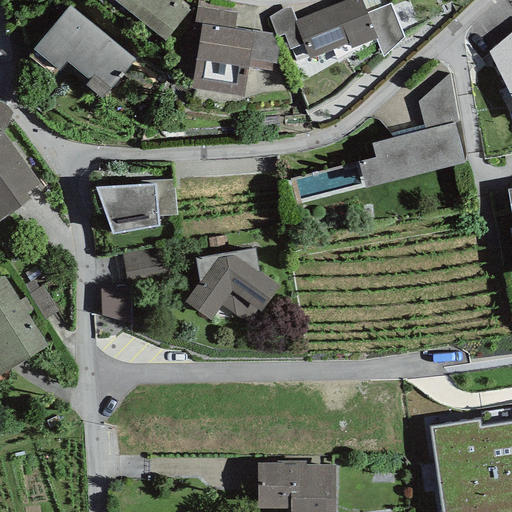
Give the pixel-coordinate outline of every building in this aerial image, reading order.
[(112,0),(165,42),(190,11),(180,3),(183,0),(112,0)] [(238,6),(198,0),(194,23),(200,24),(234,29),(238,6)] [(348,0),(296,21),(294,22),(303,44),(309,59),(349,44),(351,49),(375,39),(377,39),(367,13),(361,0),(348,0)] [(391,3),(367,13),(377,39),(375,39),(384,57),(404,37),(391,3)] [(135,59),(69,6),(33,51),(58,71),(66,61),(89,80),(85,86),(102,100),(135,59)] [(283,9),(270,18),(278,37),(284,35),(291,49),(303,44),(294,22),(296,21),(291,8),(283,9)] [(276,35),(234,29),(200,24),(191,89),(245,97),(249,67),(273,71),(274,64),(277,64),(281,39),(275,38),(276,35)] [(511,32),(489,51),(511,99),(511,32)] [(450,73),(418,102),(424,130),(455,122),(459,121),(450,73)] [(0,102),(0,132),(3,130),(12,113),(3,104),(0,102)] [(424,130),(371,144),(375,159),(358,163),(365,188),(465,163),(455,122),(424,130)] [(0,132),(0,221),(31,200),(26,192),(39,183),(3,130),(0,132)] [(141,185),(95,187),(113,234),(158,226),(157,216),(177,214),(174,180),(141,181),(141,185)] [(163,248),(122,254),(127,284),(167,277),(163,248)] [(199,283),(185,302),(211,322),(221,306),(252,326),(280,287),(258,273),(254,248),(195,258),(199,283)] [(4,276),(0,278),(0,375),(48,346),(4,276)] [(33,280),(24,286),(45,319),(58,311),(42,285),(38,288),(33,280)] [(132,289),(100,289),(102,314),(131,323),(132,289)] [(480,418),(429,426),(441,511),(511,511),(511,422),(481,427),(480,418)] [(277,463),(257,463),(257,509),(290,509),(290,511),(334,511),(335,465),(305,465),(305,461),(277,461),(277,463)]
